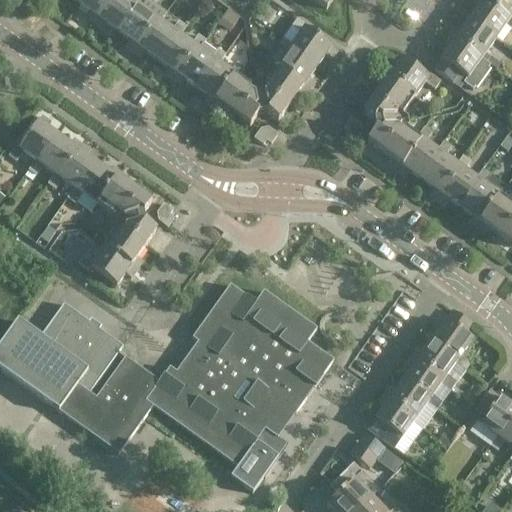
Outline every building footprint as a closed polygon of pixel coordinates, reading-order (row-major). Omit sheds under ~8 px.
[(93,25),(111,0),(82,0),(78,6),(90,14),(85,20),(93,25)] [(117,34),(136,7),(140,10),(146,0),(134,0),(132,4),(126,0),(111,0),(93,25),(101,31),(105,25),(117,34)] [(132,53),(155,21),(159,24),(166,14),(146,0),(140,10),(136,7),(117,34),(129,42),(124,48),(132,53)] [(310,0),(326,11),(333,0),(310,0)] [(505,26),(510,30),(511,27),(511,23),(480,0),(473,0),(471,4),(477,9),(469,21),(495,40),(505,26)] [(511,0),(480,0),(511,23),(511,0)] [(228,14),(221,23),(229,29),(233,23),(234,24),(236,21),(228,14)] [(296,20),(291,28),(301,35),(292,47),(290,50),(316,69),(324,58),(330,62),(336,53),(304,30),(306,27),(296,20)] [(156,61),(175,35),(179,38),(186,28),(178,22),(171,32),(159,24),(155,21),(132,53),(140,59),(145,53),(156,61)] [(460,34),(453,29),(448,36),(486,63),(490,58),(485,55),(495,40),(469,21),(460,34)] [(171,81),(194,49),(198,52),(205,42),(197,36),(191,46),(179,38),(175,35),(156,61),(168,70),(163,76),(171,81)] [(433,71),(453,85),(460,75),(466,79),(463,84),(472,91),(490,66),(486,63),(448,36),(443,43),(450,48),(433,71)] [(308,81),(316,69),(290,50),(292,47),(283,40),(277,47),(287,54),(276,70),(308,93),(314,85),(308,81)] [(194,49),(171,81),(179,87),(184,81),(195,89),(214,63),(218,65),(225,56),(217,50),(215,53),(203,44),(198,52),(194,49)] [(381,76),(396,87),(413,99),(425,83),(435,90),(440,83),(430,76),(428,79),(401,60),(393,72),(387,68),(381,76)] [(210,109),(234,77),(237,79),(244,70),(236,64),(230,74),(218,65),(214,63),(195,89),(207,98),(202,103),(210,109)] [(255,110),(261,109),(266,108),(269,111),(266,115),(277,123),(296,97),(302,101),(308,93),(276,70),(265,85),(260,82),(252,83),(249,88),(237,79),(234,77),(210,109),(218,115),(223,109),(249,128),(257,117),(253,113),(255,110)] [(413,99),(396,87),(381,76),(375,84),(381,88),(362,115),(374,123),(377,118),(380,121),(382,132),(380,135),(375,132),(367,143),(394,162),(389,168),(397,174),(414,150),(421,142),(417,139),(405,130),(409,126),(407,118),(403,114),(413,99)] [(511,111),(507,109),(502,116),(511,122),(511,120),(511,111)] [(38,165),(57,138),(46,130),(50,124),(41,118),(18,150),(15,148),(8,158),(15,163),(22,154),(34,162),(38,165)] [(344,128),(348,132),(361,130),(360,126),(350,119),(344,128)] [(268,129),(264,130),(266,142),(271,145),(277,136),(268,129)] [(263,147),(266,142),(264,130),(260,130),(253,140),(263,147)] [(361,134),(361,130),(348,132),(345,136),(354,143),(361,134)] [(421,142),(414,150),(397,174),(405,180),(410,174),(421,182),(440,156),(436,153),(424,144),(429,137),(422,132),(417,139),(421,142)] [(58,179),(81,146),(73,141),(69,147),(57,138),(38,165),(34,162),(27,172),(35,177),(42,168),(54,176),(58,179)] [(77,193),(96,166),(85,158),(89,152),(81,146),(58,179),(54,176),(47,186),(55,191),(62,182),(73,190),(77,193)] [(436,202),(460,170),(456,167),(444,158),(449,151),(441,146),(436,153),(440,156),(421,182),(433,190),(428,196),(436,202)] [(456,167),(460,170),(436,202),(444,208),(449,202),(460,210),(479,184),(475,181),(463,172),(468,165),(461,160),(456,167)] [(97,207),(120,174),(112,169),(108,175),(96,166),(77,193),(73,190),(67,200),(74,205),(81,196),(97,207)] [(104,249),(122,262),(136,272),(142,264),(136,260),(155,233),(144,225),(141,230),(137,227),(136,216),(138,213),(143,216),(151,205),(124,186),(128,180),(120,174),(97,207),(112,218),(109,223),(110,230),(115,234),(104,249)] [(475,230),(486,215),(499,198),(483,186),(488,179),(480,174),(475,181),(479,184),(460,210),(472,218),(468,224),(475,230)] [(511,207),(499,198),(486,215),(475,230),(483,236),(488,230),(511,247),(511,207)] [(157,219),(169,217),(172,212),(163,205),(156,215),(157,219)] [(174,220),(169,217),(157,219),(157,222),(167,229),(174,220)] [(48,228),(40,239),(47,244),(55,233),(48,228)] [(136,272),(122,262),(104,249),(93,265),(83,258),(77,266),(87,273),(90,269),(116,288),(125,276),(130,280),(136,272)] [(159,384),(145,403),(152,409),(237,469),(230,479),(252,495),(278,459),(267,452),(276,440),(277,441),(278,440),(273,436),(291,412),(295,415),(306,401),(299,396),(308,384),(314,389),(333,363),(307,344),(316,331),(263,293),(254,305),(229,287),(191,340),(195,343),(201,347),(180,377),(174,373),(169,369),(159,384)] [(152,409),(145,403),(159,384),(118,354),(122,348),(63,306),(40,339),(17,323),(0,346),(0,372),(1,373),(118,457),(152,409)] [(433,327),(439,331),(430,343),(457,362),(455,366),(464,373),(470,365),(460,358),(472,342),(465,337),(472,327),(452,313),(445,323),(439,318),(433,327)] [(423,354),(417,350),(411,358),(443,381),(441,385),(450,392),(456,384),(446,377),(455,366),(457,362),(430,343),(423,354)] [(432,397),(441,385),(443,381),(411,358),(405,366),(411,370),(403,382),(429,401),(427,404),(436,411),(442,404),(432,397)] [(389,389),(383,397),(415,420),(427,404),(429,401),(403,382),(395,393),(389,389)] [(489,392),(475,412),(485,419),(480,426),(485,429),(496,437),(500,440),(511,422),(511,406),(511,408),(489,392)] [(383,409),(367,431),(387,445),(394,450),(401,440),(413,424),(415,420),(383,397),(377,405),(383,409)] [(511,422),(500,440),(496,437),(490,446),(497,452),(504,443),(511,448),(511,422)] [(444,435),(439,442),(449,449),(454,442),(444,435)] [(376,460),(384,450),(364,436),(357,446),(376,460)] [(349,457),(369,471),(376,460),(357,446),(349,457)] [(339,451),(335,455),(341,460),(345,456),(339,451)] [(427,464),(423,470),(430,475),(436,467),(432,463),(427,464)] [(342,492),(326,507),(330,511),(356,511),(370,499),(361,490),(365,486),(362,482),(366,477),(362,473),(353,464),(333,484),(342,492)] [(464,487),(458,496),(465,501),(471,492),(464,487)] [(398,511),(395,508),(391,511),(382,511),(370,499),(356,511),(398,511)]
